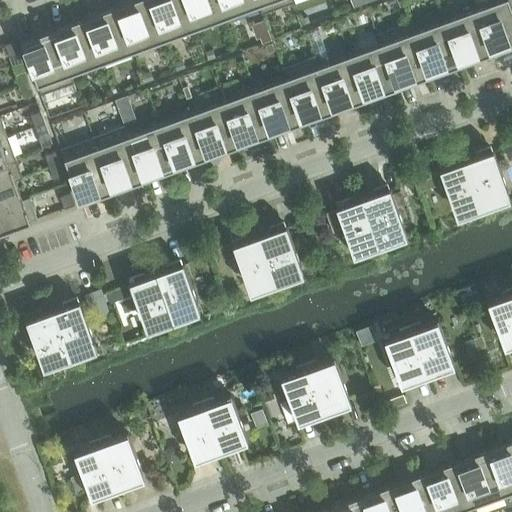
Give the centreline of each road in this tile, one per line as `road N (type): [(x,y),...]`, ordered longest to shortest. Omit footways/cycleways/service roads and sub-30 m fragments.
road 1 (residential): [(0,281),(511,96)]
road 2 (residential): [(164,511),(511,385)]
road 3 (residential): [(42,511),(0,389)]
